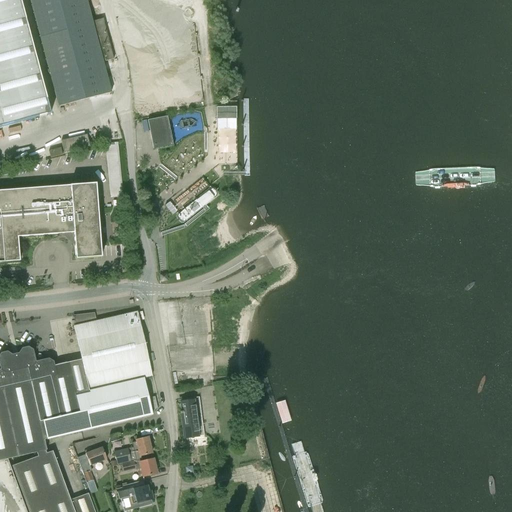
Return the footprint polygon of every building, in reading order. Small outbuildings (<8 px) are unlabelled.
[(0,0),(0,127),(50,114),(20,0),(0,0)] [(92,22),(86,0),(29,0),(58,106),(111,92),(103,61),(113,59),(102,19),(92,22)] [(147,120),(153,150),(173,146),(167,116),(147,120)] [(87,134),(61,140),(64,153),(90,146),(87,134)] [(121,195),(118,143),(105,144),(108,195),(121,195)] [(63,155),(61,148),(49,151),(50,157),(63,155)] [(216,182),(165,221),(174,232),(224,193),(216,182)] [(190,196),(204,187),(200,182),(187,190),(190,196)] [(0,262),(19,261),(17,237),(73,232),(75,259),(101,257),(95,183),(0,190),(0,262)] [(0,460),(36,452),(38,457),(12,466),(28,511),(72,511),(52,452),(46,454),(44,451),(45,451),(46,450),(44,440),(46,439),(47,439),(152,415),(148,396),(144,378),(152,376),(138,312),(96,321),(94,313),(77,315),(79,323),(75,324),(75,326),(74,326),(81,360),(54,366),(53,361),(49,358),(36,361),(33,350),(28,347),(21,348),(18,353),(12,354),(7,351),(0,353),(0,460)] [(181,428),(186,428),(187,433),(197,432),(194,400),(179,402),(181,411),(179,412),(179,413),(181,428)] [(117,464),(121,463),(133,460),(134,461),(141,459),(140,456),(152,454),(148,438),(136,440),(136,442),(132,443),(133,447),(114,452),(117,464)] [(81,469),(83,474),(90,471),(92,471),(90,466),(106,459),(102,448),(85,454),(86,455),(77,458),(81,469)] [(133,460),(121,463),(123,472),(135,469),(136,470),(141,469),(143,477),(156,474),(153,459),(142,462),(141,459),(134,461),(133,460)] [(90,471),(83,474),(86,483),(93,480),(90,471)] [(149,492),(147,486),(144,487),(142,481),(122,486),(122,488),(116,489),(119,499),(129,497),(131,496),(133,504),(153,499),(151,491),(149,492)]
